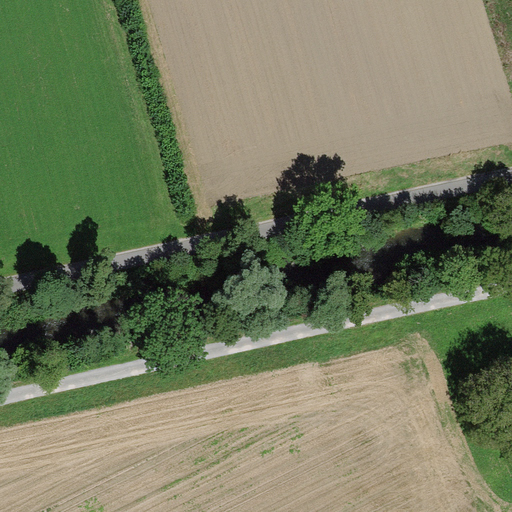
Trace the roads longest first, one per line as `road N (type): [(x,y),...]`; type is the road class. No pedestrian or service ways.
road 1 (track): [(0,408),(511,286)]
road 2 (track): [(0,288),(511,178)]
